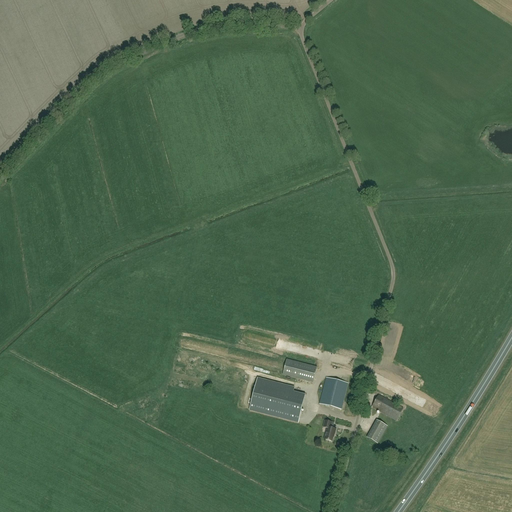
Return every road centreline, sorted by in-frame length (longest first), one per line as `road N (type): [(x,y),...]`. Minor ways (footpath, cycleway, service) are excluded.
road 1 (unclassified): [(333,511),(393,271),(301,27)]
road 2 (unclassified): [(0,180),(119,65),(220,24),(301,27)]
road 3 (trunk): [(397,511),(511,337)]
